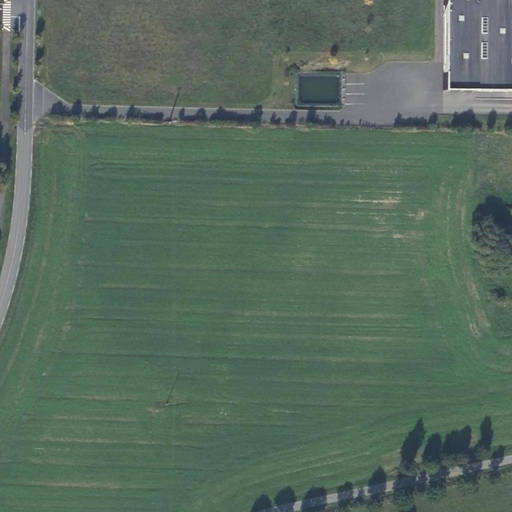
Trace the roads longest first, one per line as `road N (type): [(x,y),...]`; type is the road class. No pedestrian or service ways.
road 1 (tertiary): [(0,305),(20,213),(29,0)]
road 2 (unclassified): [(282,511),(511,459)]
